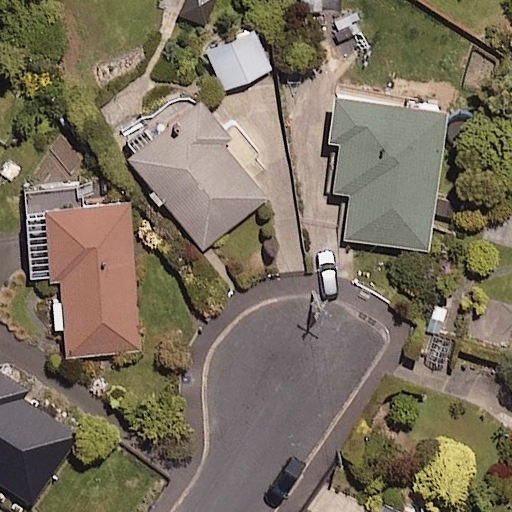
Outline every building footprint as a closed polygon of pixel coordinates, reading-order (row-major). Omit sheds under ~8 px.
[(271,61),(257,31),(212,51),(225,81),(271,61)] [(188,91),(177,78),(162,89),(146,69),(95,108),(199,242),(263,192),(216,131),(226,124),(195,85),(188,91)] [(439,93),(334,86),(326,192),(348,193),(345,233),(429,238),(439,93)] [(139,348),(130,195),(112,195),(112,182),(21,184),(26,271),(57,270),(62,350),(139,348)] [(0,372),(0,478),(29,499),(79,428),(0,372)] [(425,511),(381,493),(373,511),(425,511)]
